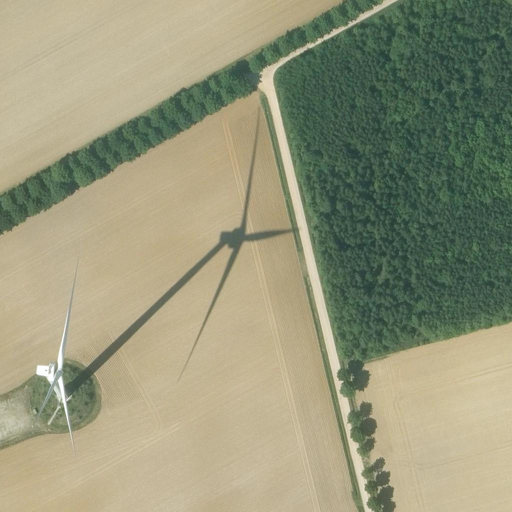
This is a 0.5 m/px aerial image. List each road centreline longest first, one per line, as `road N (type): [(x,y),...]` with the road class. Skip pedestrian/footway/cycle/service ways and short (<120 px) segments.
road 1 (track): [(264,71),(368,511)]
road 2 (track): [(270,69),(0,216)]
road 3 (track): [(270,69),(389,0)]
